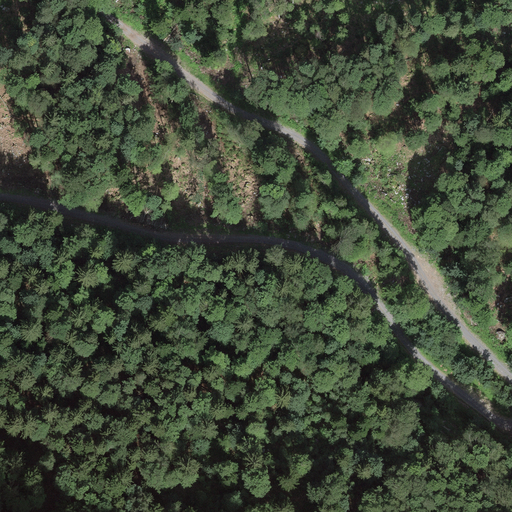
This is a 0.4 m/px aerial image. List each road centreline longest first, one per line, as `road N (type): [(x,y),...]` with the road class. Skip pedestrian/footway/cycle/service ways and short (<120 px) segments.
road 1 (track): [(511,422),(493,420),(367,287),(269,242),(151,229),(0,196)]
road 2 (track): [(94,0),(188,84),(311,142),(511,377)]
